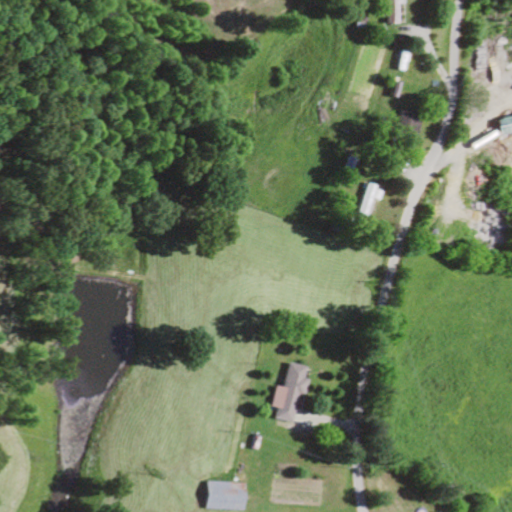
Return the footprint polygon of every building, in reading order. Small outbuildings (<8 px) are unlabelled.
[(393,5),(398,5),(398,0),(381,0),(381,25),(392,25),(393,5)] [(414,116),(393,113),(389,136),(411,139),(414,116)] [(511,114),(488,120),(491,136),(511,131),(511,114)] [(353,214),(368,218),(375,190),(361,186),(353,214)] [(265,408),(271,410),(268,420),(288,425),(300,380),(298,380),(301,368),(284,364),(277,389),(270,387),(265,408)] [(223,511),(238,511),(239,484),(200,483),(199,511),(223,511)]
